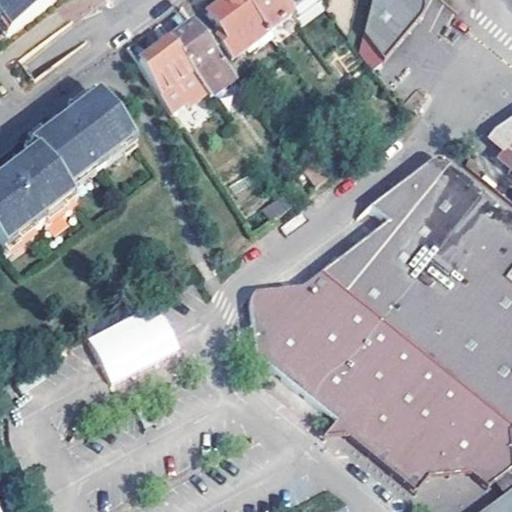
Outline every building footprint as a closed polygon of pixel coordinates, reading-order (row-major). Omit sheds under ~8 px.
[(0,0),(0,23),(2,27),(7,23),(17,37),(59,5),(55,0),(0,0)] [(217,42),(233,63),(253,49),(258,54),(273,43),(266,34),(240,0),(232,0),(208,18),(220,35),(222,38),(217,42)] [(286,13),(277,0),(240,0),(266,34),(289,17),(286,13)] [(277,0),(286,13),(303,0),(277,0)] [(372,0),(363,40),(383,66),(420,22),(422,16),(423,11),(422,7),(421,2),(418,0),(372,0)] [(12,40),(17,37),(7,23),(2,27),(12,40)] [(215,57),(194,28),(169,46),(191,77),(215,57)] [(383,66),(363,40),(358,57),(371,75),(383,66)] [(139,68),(160,100),(191,77),(169,46),(139,68)] [(191,77),(210,102),(234,84),(215,57),(191,77)] [(36,162),(63,193),(74,183),(78,188),(99,174),(100,175),(113,166),(112,164),(122,156),(119,153),(132,144),(100,101),(82,114),(72,122),(75,127),(68,132),(62,137),(58,132),(43,144),(30,152),(36,162)] [(67,116),(72,122),(82,114),(78,109),(67,116)] [(72,122),(58,132),(62,137),(68,132),(75,127),(72,122)] [(511,178),(511,124),(494,136),(487,146),(502,157),(495,165),(511,178)] [(25,145),(30,152),(43,144),(37,135),(25,145)] [(119,153),(122,156),(126,161),(138,153),(132,144),(119,153)] [(291,162),(314,193),(331,181),(308,149),(291,162)] [(63,193),(36,162),(10,182),(15,187),(8,192),(1,196),(0,194),(0,255),(1,257),(13,249),(16,253),(37,238),(38,239),(52,229),(50,227),(64,217),(61,213),(72,205),(67,197),(63,193)] [(390,230),(322,278),(302,293),(256,297),(250,303),(255,362),(306,406),(335,428),(341,421),(376,451),(394,466),(484,457),(511,435),(511,223),(441,166),(437,165),(433,166),(371,213),(390,230)] [(10,182),(0,189),(0,194),(1,196),(8,192),(15,187),(10,182)] [(63,193),(67,197),(78,188),(74,183),(63,193)] [(260,215),(269,227),(290,212),(281,200),(260,215)] [(75,210),(72,205),(61,213),(64,217),(75,210)] [(19,257),(16,253),(13,249),(1,257),(7,266),(19,257)] [(494,489),(507,479),(511,475),(511,474),(511,435),(484,457),(394,466),(376,451),(341,421),(335,428),(323,443),(347,442),(415,498),(429,484),(468,480),(487,494),(494,489)] [(498,496),(503,503),(511,496),(511,486),(507,479),(494,489),(498,496)] [(511,496),(503,503),(490,511),(502,511),(511,505),(511,496)]
